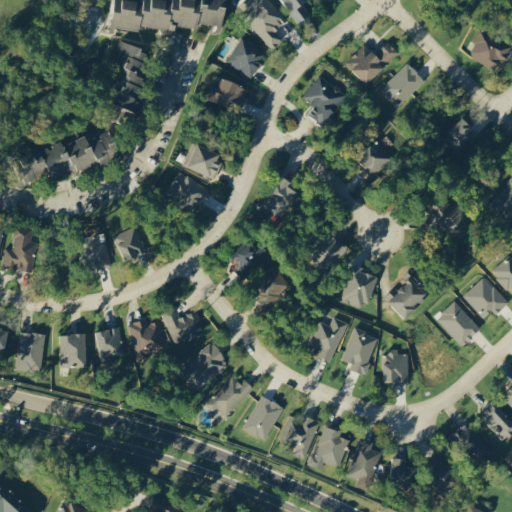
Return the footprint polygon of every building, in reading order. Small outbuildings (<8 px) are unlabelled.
[(114,0),(112,27),(141,31),(142,23),(177,28),(178,23),(200,26),(200,21),(214,23),(213,29),(225,30),(228,0),(114,0)] [(247,21),(272,47),(279,39),(274,33),(290,18),(272,0),(248,0),(243,5),(253,15),(247,21)] [(303,3),(307,0),(279,0),(281,2),(282,1),(299,22),(311,13),(303,3)] [(511,45),(480,30),(468,56),(494,69),(497,61),(503,63),(511,45)] [(139,108),(142,96),(137,94),(151,47),(121,38),(114,62),(121,64),(113,90),(119,92),(117,101),(139,108)] [(252,77),(267,55),(241,38),(227,60),(252,77)] [(366,83),(399,52),(389,41),(376,53),(366,42),(346,61),(366,83)] [(380,89),(397,106),(426,79),(408,62),(380,89)] [(231,106),(234,97),(243,101),(249,87),(218,74),(209,96),(231,106)] [(347,95),(321,74),(303,95),(315,106),(310,112),(323,124),(347,95)] [(451,151),(458,144),(462,148),(478,133),(463,117),(439,139),(451,151)] [(123,156),(114,128),(64,144),(63,139),(53,143),(54,145),(41,149),(39,146),(16,153),(26,184),(39,180),(39,179),(75,167),(77,171),(123,156)] [(359,156),(374,173),(392,155),(377,139),(359,156)] [(224,153),(193,141),(184,165),(215,177),(224,153)] [(185,177),(178,173),(168,194),(198,210),(209,187),(186,175),(185,177)] [(271,192),(279,197),(275,202),(289,210),(301,190),(289,184),(292,180),(282,174),(271,192)] [(511,216),(511,180),(489,203),(507,222),(511,216)] [(465,230),(465,220),(461,220),(462,202),(433,202),(432,229),(465,230)] [(33,228),(15,225),(12,249),(4,248),(2,265),(34,269),(37,241),(32,241),(33,228)] [(126,261),(148,250),(135,225),(114,236),(126,261)] [(322,270),(347,251),(332,232),(317,243),(320,246),(309,254),(322,270)] [(95,269),(112,266),(106,240),(102,241),(101,233),(86,237),(88,247),(81,248),(84,263),(93,261),(95,269)] [(263,243),(258,248),(248,237),(228,255),(245,275),(271,253),(263,243)] [(370,306),(377,272),(349,266),(342,300),(370,306)] [(251,284),(265,304),(291,287),(277,267),(251,284)] [(404,318),(422,302),(417,296),(429,286),(413,267),(403,275),(407,280),(386,297),(404,318)] [(481,329),(455,300),(436,318),(462,346),(481,329)] [(205,332),(198,310),(179,316),(176,307),(163,312),(172,343),(205,332)] [(331,361),(348,322),(334,316),(330,325),(319,320),(308,343),(321,349),(318,355),(331,361)] [(127,323),(135,354),(165,346),(158,321),(147,324),(146,318),(127,323)] [(0,351),(6,352),(9,328),(0,326),(0,351)] [(367,374),(371,363),(369,362),(378,336),(354,327),(343,359),(351,362),(349,368),(367,374)] [(46,334),(22,330),(16,369),(40,372),(46,334)] [(87,362),(86,332),(60,333),(61,366),(73,366),(73,362),(87,362)] [(230,363),(213,341),(199,352),(201,353),(179,371),(194,391),(230,363)] [(384,381),(408,381),(408,353),(398,353),(398,351),(383,351),(384,381)] [(205,403),(214,411),(217,407),(227,416),(254,387),(245,378),(241,382),(233,374),(205,403)] [(481,416),(504,441),(511,432),(511,418),(496,402),(481,416)] [(305,458),(320,421),(305,415),(303,419),(290,414),(280,438),(298,446),(294,454),(305,458)] [(451,436),(478,461),(492,446),(465,421),(451,436)] [(349,439),(340,436),(342,431),(326,425),(314,457),(338,467),(349,439)] [(380,451),(371,448),(373,442),(360,438),(348,474),(371,481),(380,451)] [(422,465),(446,491),(461,478),(437,452),(422,465)] [(416,465),(407,464),(407,457),(393,457),(392,481),(416,482),(416,465)] [(36,511),(0,478),(0,511),(36,511)] [(158,511),(189,511),(191,505),(153,498),(151,510),(159,511),(158,511)] [(460,511),(490,511),(492,506),(475,499),(471,510),(463,507),(460,511)]
